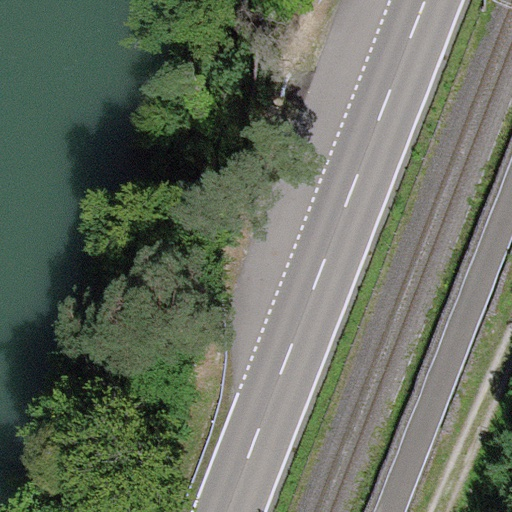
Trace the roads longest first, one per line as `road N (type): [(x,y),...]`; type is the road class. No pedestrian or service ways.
road 1 (primary): [(228,511),(423,0)]
road 2 (track): [(433,511),(511,329)]
